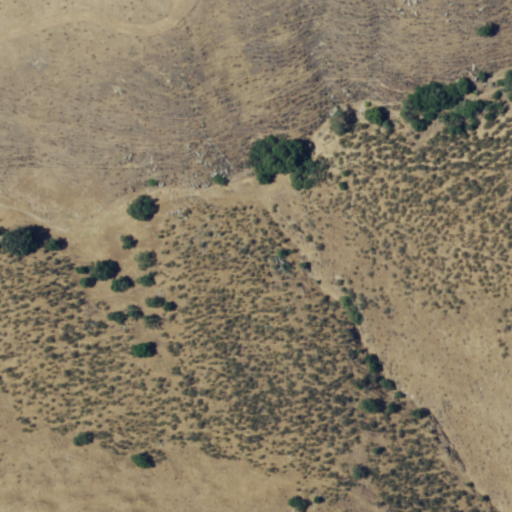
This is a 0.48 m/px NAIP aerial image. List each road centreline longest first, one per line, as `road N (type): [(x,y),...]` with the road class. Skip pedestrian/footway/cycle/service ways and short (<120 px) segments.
road 1 (residential): [(153,511),(265,0)]
road 2 (track): [(0,121),(166,52),(241,0)]
